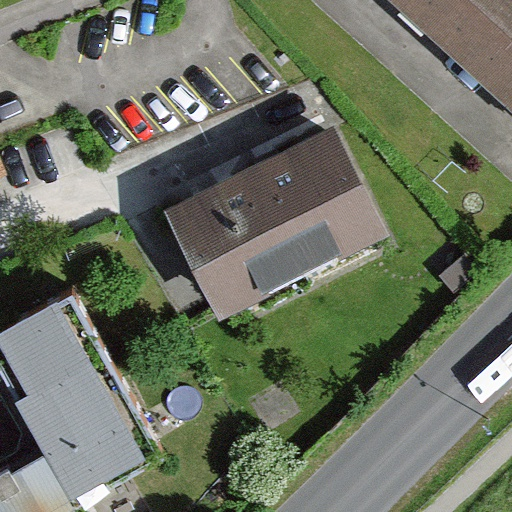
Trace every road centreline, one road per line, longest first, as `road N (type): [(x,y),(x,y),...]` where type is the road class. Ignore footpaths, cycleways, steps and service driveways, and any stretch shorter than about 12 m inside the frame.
road 1 (unknown): [(0,227),(112,191),(130,199),(185,303)]
road 2 (primary): [(511,336),(335,511)]
